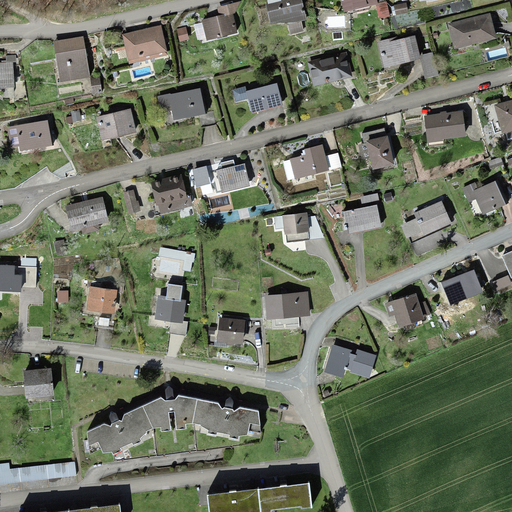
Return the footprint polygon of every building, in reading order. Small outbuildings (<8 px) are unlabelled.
[(298,0),(266,8),(270,25),(305,24),(298,0)] [(373,0),(339,0),(342,12),(374,5),(373,0)] [(219,19),(201,23),(206,42),(235,36),(230,16),(239,14),(237,6),(217,11),(219,19)] [(404,7),(394,7),(395,16),(405,15),(404,7)] [(488,17),(447,27),(453,50),(494,41),(488,17)] [(159,30),(123,37),(129,65),(164,58),(159,30)] [(398,40),(378,44),(384,70),(418,62),(413,40),(398,43),(398,40)] [(83,53),(54,57),(58,83),(87,79),(83,53)] [(437,74),(432,56),(419,59),(424,78),(437,74)] [(348,60),(310,66),(313,85),(351,79),(348,60)] [(0,66),(0,89),(10,90),(10,66),(0,66)] [(275,88),(246,96),(251,115),(280,107),(275,88)] [(198,92),(159,99),(161,109),(170,107),(173,123),(203,118),(198,92)] [(511,104),(495,108),(502,136),(511,133),(511,104)] [(129,114),(98,120),(102,141),(133,135),(129,114)] [(459,116),(424,120),(428,143),(462,138),(459,116)] [(46,126),(7,131),(10,149),(19,148),(19,152),(48,149),(46,126)] [(384,141),(366,146),(373,172),(392,167),(384,141)] [(302,159),(290,163),(295,181),(326,172),(322,159),(320,151),(302,156),(302,159)] [(335,155),(322,159),(326,172),(339,168),(335,155)] [(242,168),(216,174),(220,192),(246,186),(242,168)] [(180,181),(151,186),(157,216),(190,209),(188,199),(184,200),(180,181)] [(495,185),(474,194),(483,216),(504,207),(495,185)] [(470,188),(463,191),(467,204),(475,201),(470,188)] [(132,195),(122,198),(126,212),(136,210),(132,195)] [(101,201),(65,210),(70,232),(106,224),(101,201)] [(442,206),(414,217),(422,236),(450,225),(442,206)] [(375,210),(343,216),(347,235),(379,229),(375,210)] [(304,217),(282,219),(285,237),(306,234),(304,217)] [(511,254),(502,258),(510,279),(511,278),(511,254)] [(0,290),(20,291),(20,277),(14,276),(14,266),(0,265),(0,290)] [(474,275),(441,287),(449,307),(481,295),(474,275)] [(115,295),(88,291),(84,313),(111,318),(115,295)] [(306,297),(264,299),(265,321),(307,319),(306,297)] [(416,307),(413,298),(387,306),(391,318),(396,317),(400,328),(420,322),(420,319),(427,317),(423,305),(416,307)] [(183,304),(157,301),(154,324),(180,327),(183,304)] [(107,322),(97,321),(96,329),(107,329),(107,322)] [(219,322),(217,344),(240,346),(242,324),(219,322)] [(332,347),(323,374),(345,381),(348,373),(354,355),(332,347)] [(354,355),(348,373),(366,379),(373,359),(354,353),(354,355)] [(49,373),(23,375),(24,401),(51,400),(49,373)] [(85,436),(86,449),(98,450),(99,456),(111,457),(152,437),(151,431),(158,430),(159,435),(169,433),(184,433),(184,426),(191,426),(193,432),(204,435),(238,439),(259,438),(258,413),(238,408),(231,413),(232,402),(225,402),(224,411),(219,410),(218,405),(176,398),(172,404),(172,392),(164,392),(164,404),(159,400),(121,418),(120,424),(117,426),(113,418),(108,421),(112,429),(108,431),(104,428),(85,436)] [(0,467),(0,483),(74,477),(73,464),(9,470),(9,467),(0,467)] [(308,511),(307,489),(256,493),(257,511),(308,511)] [(257,511),(256,493),(205,498),(206,511),(257,511)]
